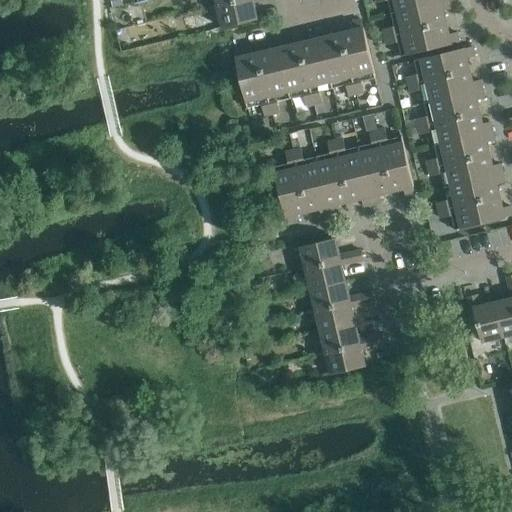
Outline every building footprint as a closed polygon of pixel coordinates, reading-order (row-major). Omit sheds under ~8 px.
[(240,0),(218,5),(223,27),(258,19),(254,2),(263,0),(240,0)] [(376,0),(377,2),(386,0),(388,0),(392,13),(446,0),(376,0)] [(452,9),(449,0),(446,0),(392,13),(395,27),(384,29),(387,44),(399,42),(402,56),(453,44),(452,43),(460,41),(457,32),(450,34),(444,10),(452,9)] [(329,28),(320,30),(333,88),(347,85),(350,96),(365,92),(362,81),(376,78),(364,27),(362,20),(352,22),(354,29),(330,35),(329,28)] [(287,38),(278,40),(291,98),(305,95),(307,106),(323,102),(320,91),(333,88),(320,30),(310,32),(312,40),(288,45),(287,38)] [(245,47),(235,50),(237,57),(236,58),(248,108),(263,105),(265,116),(281,112),(278,101),(291,98),(278,40),(268,42),(270,50),(247,55),(245,47)] [(475,56),(473,46),(466,48),(415,60),(419,74),(407,77),(411,92),(422,89),(425,102),(483,88),(481,79),(474,81),(468,58),(475,56)] [(485,98),(483,88),(425,102),(428,116),(417,118),(421,134),(432,131),(435,144),(493,131),(491,121),(484,123),(478,100),(485,98)] [(360,146),(374,204),(383,202),(381,194),(405,189),(406,196),(416,194),(414,186),(415,186),(402,136),(388,139),(386,128),(370,131),(373,143),(360,146)] [(495,140),(493,131),(435,144),(438,158),(427,160),(431,176),(442,173),(445,187),(503,173),(501,163),(494,165),(488,142),(495,140)] [(317,156),(331,214),(341,212),(339,204),(363,199),(364,206),(374,204),(360,146),(346,149),(343,138),(328,142),(331,153),(317,156)] [(304,159),(301,148),(286,152),(289,163),(275,166),(287,217),(289,224),(298,222),(297,214),(320,209),(322,216),(331,214),(317,156),(304,159)] [(505,182),(503,173),(445,187),(448,200),(437,202),(441,218),(452,215),(455,230),(506,218),(506,217),(511,215),(511,209),(511,206),(504,207),(498,184),(505,182)] [(301,246),(306,268),(341,259),(340,255),(336,238),(301,246)] [(351,252),(353,262),(364,260),(362,250),(351,252)] [(306,268),(311,289),(346,281),(343,265),(353,262),(351,252),(340,255),(341,259),(306,268)] [(311,289),(316,310),(351,301),(350,297),(346,281),(311,289)] [(361,294),(363,304),(374,302),(372,292),(361,294)] [(316,310),(321,331),(356,323),(353,307),(363,304),(361,294),(350,297),(351,301),(316,310)] [(505,336),(496,301),(481,305),(478,294),(468,297),(471,308),(474,307),(483,342),(505,336)] [(511,297),(496,301),(505,336),(511,334),(511,297)] [(321,331),(326,352),(361,344),(360,339),(356,323),(321,331)] [(382,334),(371,336),(373,346),(384,344),(382,334)] [(361,344),(326,352),(331,374),(367,365),(363,348),(373,346),(371,336),(360,339),(361,344)]
